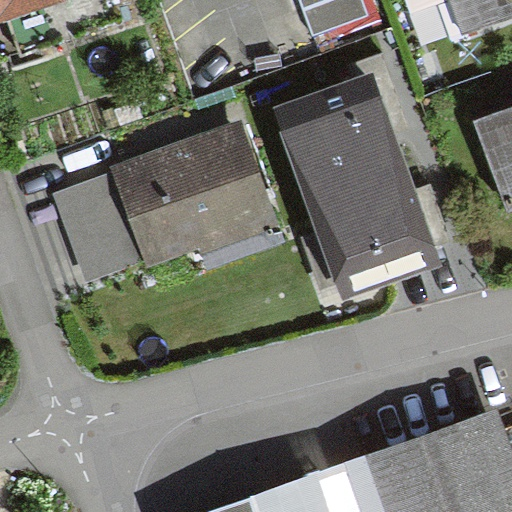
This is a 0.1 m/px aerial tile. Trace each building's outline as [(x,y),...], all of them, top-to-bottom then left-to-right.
[(140,18),(134,0),(0,0),(0,10),(13,6),(27,52),(140,18)] [(308,0),(323,36),(378,16),(371,0),(308,0)] [(511,0),(450,0),(465,37),(511,20),(511,0)] [(367,83),(285,112),(344,276),(426,247),(367,83)] [(511,207),(511,107),(473,121),(505,210),(511,207)] [(277,214),(245,112),(116,153),(149,255),(277,214)] [(511,511),(511,449),(498,410),(216,511),(511,511)]
